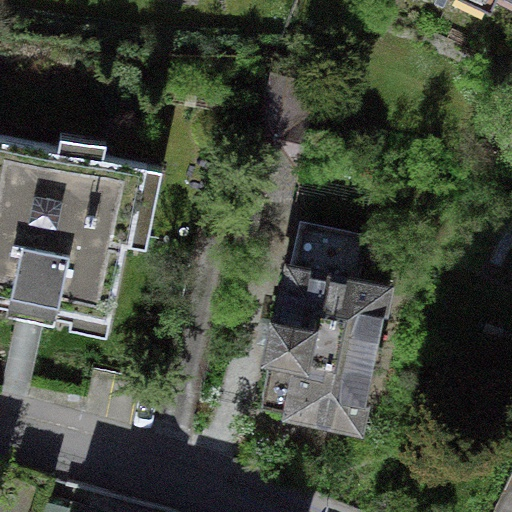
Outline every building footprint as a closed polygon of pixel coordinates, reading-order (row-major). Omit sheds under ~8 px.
[(511,0),(471,0),(490,9),(494,0),(511,0)] [(295,119),(303,84),(298,83),(298,85),(285,83),(272,80),(272,79),(267,78),(253,146),(289,153),(290,150),(289,150),(294,125),(295,125),(297,119),(295,119)] [(0,292),(9,295),(6,312),(9,312),(11,301),(32,306),(52,310),(50,321),(53,322),(57,304),(106,315),(103,329),(106,329),(141,162),(0,132),(0,292)] [(289,155),(289,153),(253,146),(245,183),(250,184),(250,183),(263,186),(276,189),(276,190),(282,191),(283,186),(282,185),(288,155),(289,155)] [(289,407),(356,421),(367,370),(368,370),(375,334),(374,334),(384,283),(357,277),(365,236),(304,223),(295,264),(290,263),(280,313),(273,311),(264,348),(272,350),(270,360),(262,399),(289,405),(289,407)]
